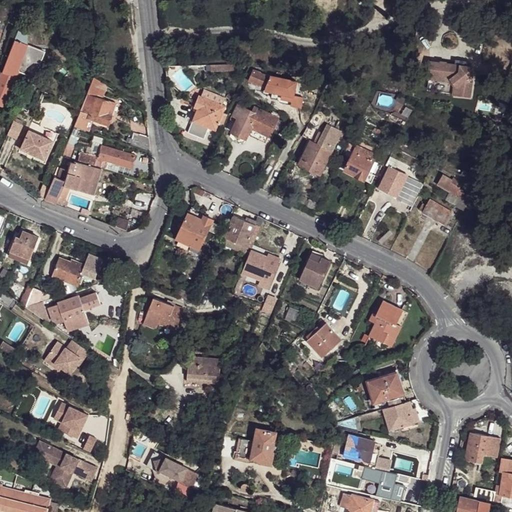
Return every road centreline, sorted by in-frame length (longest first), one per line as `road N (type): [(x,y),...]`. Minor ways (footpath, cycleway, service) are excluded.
road 1 (residential): [(456,336),(428,289),(404,270),(194,172),(167,168)]
road 2 (tertiary): [(0,192),(139,247),(166,193),(167,168)]
road 3 (tertiary): [(167,168),(145,0)]
